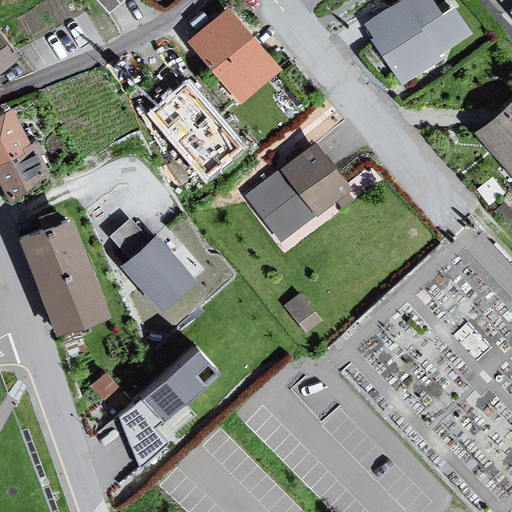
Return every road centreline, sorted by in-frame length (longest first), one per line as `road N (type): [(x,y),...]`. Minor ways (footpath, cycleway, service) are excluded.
road 1 (residential): [(95,511),(0,242)]
road 2 (residential): [(454,220),(276,0)]
road 3 (residential): [(0,95),(112,50),(193,0)]
